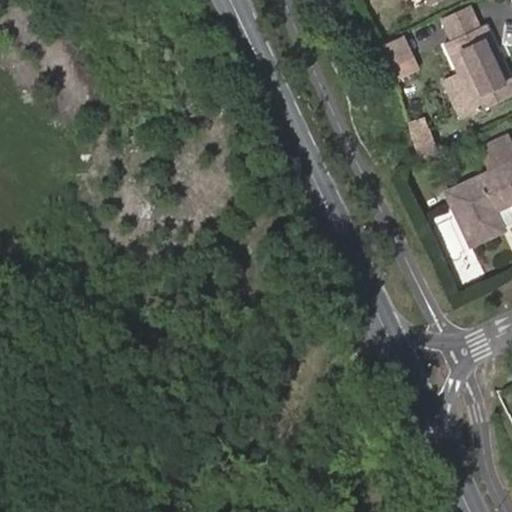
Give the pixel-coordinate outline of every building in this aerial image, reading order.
[(484,28),(473,5),(445,19),(456,41),(484,28)] [(511,97),(511,71),(490,25),(484,28),(456,41),(450,44),(465,75),(481,112),(511,97)] [(411,61),(402,43),(379,54),(388,72),(411,61)] [(465,75),(453,81),(470,117),(481,112),(465,75)] [(437,150),(429,131),(414,138),(419,159),(437,150)] [(493,174),(511,164),(511,148),(505,135),(480,148),(493,174)] [(511,164),(493,174),(448,196),(473,247),(504,232),(502,228),(494,212),(511,202),(511,164)] [(502,228),(511,222),(511,202),(494,212),(502,228)]
